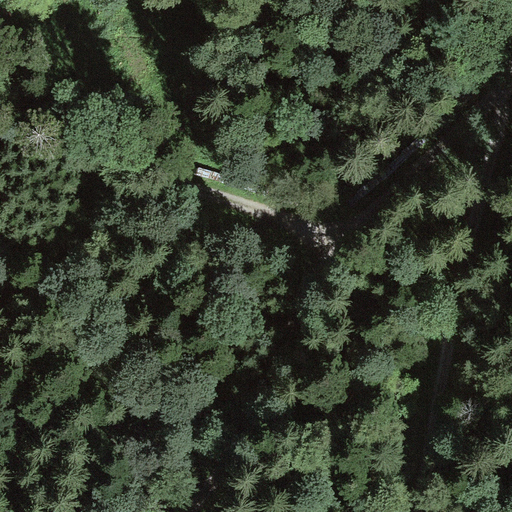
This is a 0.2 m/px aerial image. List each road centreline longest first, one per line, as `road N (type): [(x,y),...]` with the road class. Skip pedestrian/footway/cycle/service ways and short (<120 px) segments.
road 1 (track): [(186,511),(333,239),(511,54)]
road 2 (track): [(511,77),(455,232),(422,511)]
road 3 (track): [(333,239),(0,117)]
